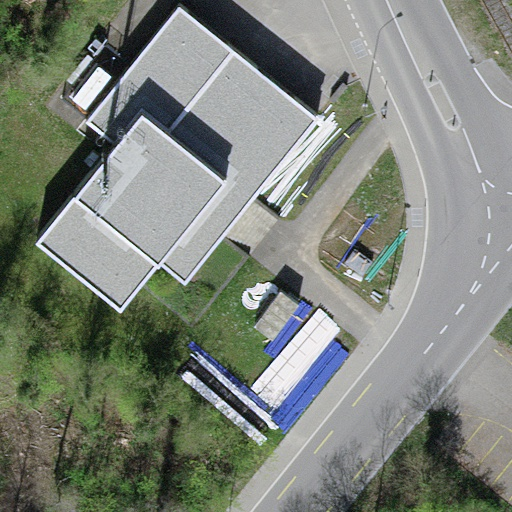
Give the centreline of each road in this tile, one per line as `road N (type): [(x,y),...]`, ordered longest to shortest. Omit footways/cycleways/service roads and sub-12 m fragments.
road 1 (unclassified): [(306,511),(511,254)]
road 2 (unclassified): [(511,188),(447,99),(395,0)]
